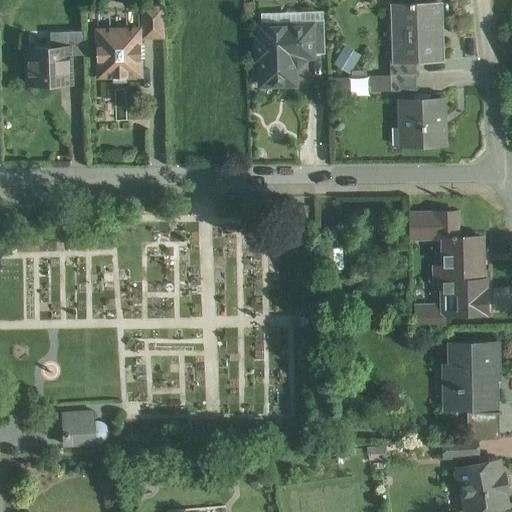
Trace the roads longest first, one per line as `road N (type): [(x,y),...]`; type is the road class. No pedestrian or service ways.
road 1 (residential): [(502,178),(103,184),(0,176)]
road 2 (residential): [(483,0),(502,178)]
